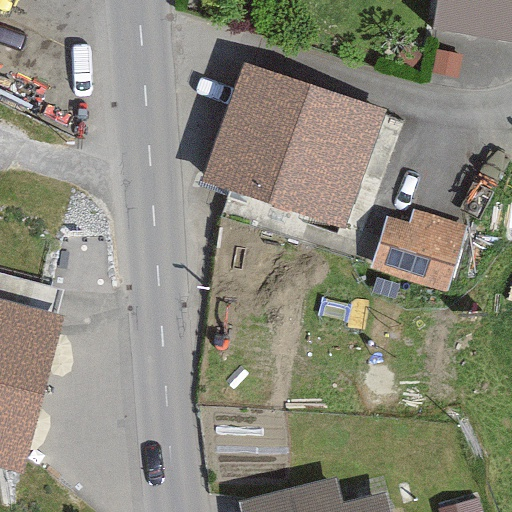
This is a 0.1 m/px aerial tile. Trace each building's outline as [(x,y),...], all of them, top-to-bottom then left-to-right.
[(511,0),(432,0),(429,24),(511,37),(511,0)] [(381,109),(251,66),(214,177),(344,220),(381,109)] [(371,186),(356,241),(429,260),(443,205),(371,186)] [(0,463),(23,469),(61,313),(0,298),(0,463)] [(339,474),(241,496),(244,511),(393,511),(387,486),(344,496),(339,474)]
